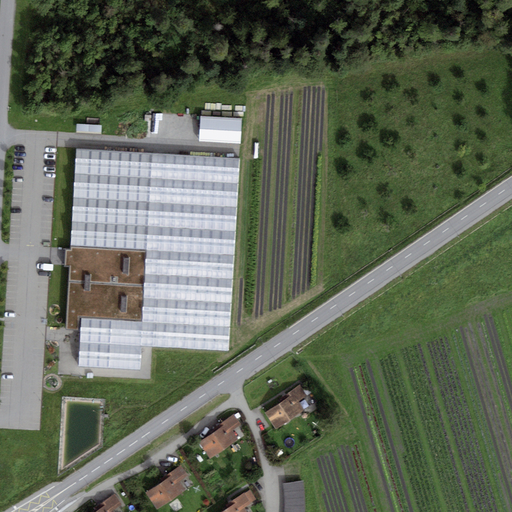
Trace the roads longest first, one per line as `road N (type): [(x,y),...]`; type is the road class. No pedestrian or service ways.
road 1 (tertiary): [(511,198),(237,382)]
road 2 (tertiary): [(237,382),(41,511)]
road 3 (unclassified): [(245,394),(180,447),(73,511)]
road 4 (unclassified): [(0,203),(14,0)]
road 5 (unclassified): [(270,511),(276,491),(264,428),(245,394)]
